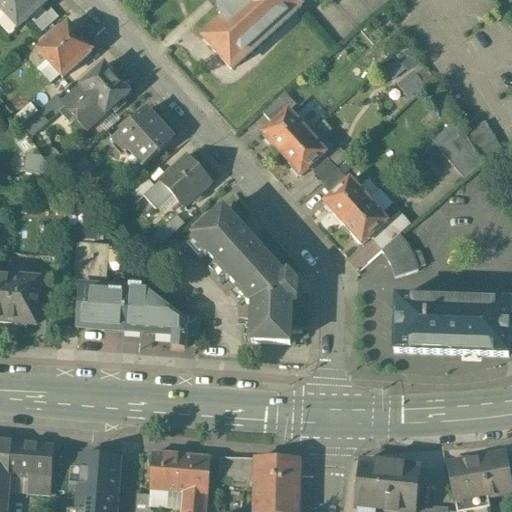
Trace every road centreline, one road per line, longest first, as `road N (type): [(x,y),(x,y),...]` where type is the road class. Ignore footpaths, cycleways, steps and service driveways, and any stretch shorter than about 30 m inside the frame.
road 1 (residential): [(90,0),(314,251),(330,289),(330,417)]
road 2 (secondary): [(0,394),(330,417)]
road 3 (secondary): [(330,417),(511,406)]
